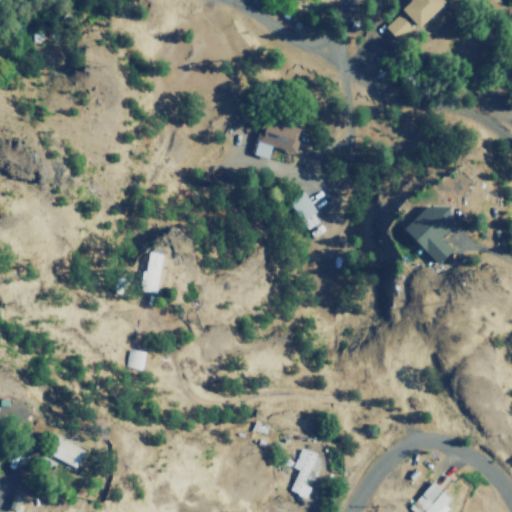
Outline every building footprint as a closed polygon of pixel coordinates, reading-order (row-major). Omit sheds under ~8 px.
[(442,2),(440,0),(408,0),(398,9),(415,28),(442,2)] [(410,29),(396,14),(382,27),(396,42),(410,29)] [(299,128),(261,118),(251,154),(266,158),(269,146),(293,153),(299,128)] [(319,222),(301,192),(286,201),(305,230),(319,222)] [(400,228),(435,264),(449,250),(436,236),(453,221),(438,205),(431,212),(425,205),(400,228)] [(158,253),(142,252),(139,292),(155,293),(158,253)] [(123,367),(140,369),(142,351),(126,349),(123,367)] [(49,456),(73,467),(82,449),(57,438),(49,456)] [(303,498),(308,487),(301,484),(313,454),(298,448),(290,468),(296,470),(287,492),(303,498)] [(418,511),(442,511),(446,508),(442,505),(448,498),(428,483),(410,505),(418,511)]
